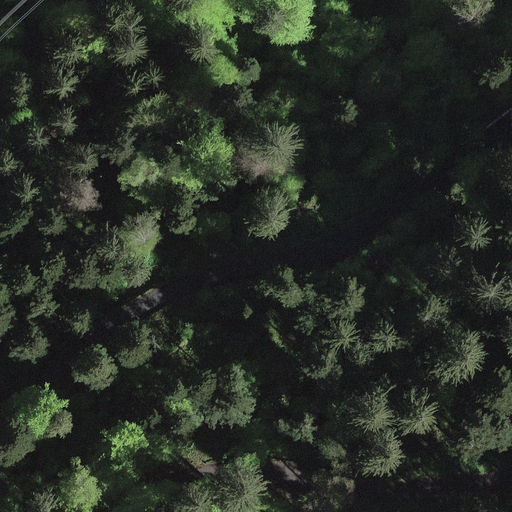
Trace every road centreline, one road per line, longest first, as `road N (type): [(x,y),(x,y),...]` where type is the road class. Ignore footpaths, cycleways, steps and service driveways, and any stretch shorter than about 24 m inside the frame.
road 1 (tertiary): [(511,128),(345,239),(168,291),(0,406)]
road 2 (tertiary): [(85,511),(227,470),(389,493),(511,473)]
